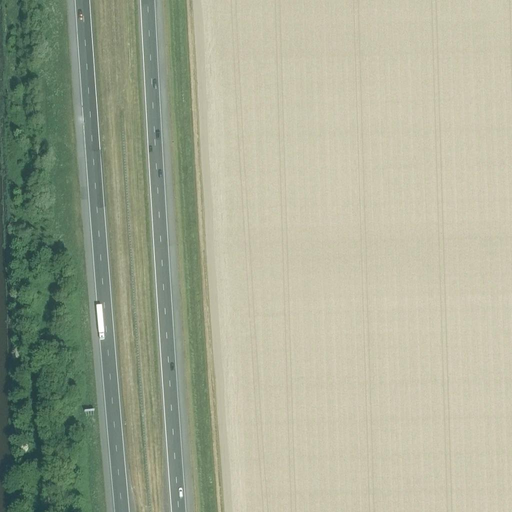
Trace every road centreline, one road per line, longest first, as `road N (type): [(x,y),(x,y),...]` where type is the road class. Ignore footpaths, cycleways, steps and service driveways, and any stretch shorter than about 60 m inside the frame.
road 1 (motorway): [(81,0),(121,511)]
road 2 (motorway): [(178,511),(147,0)]
